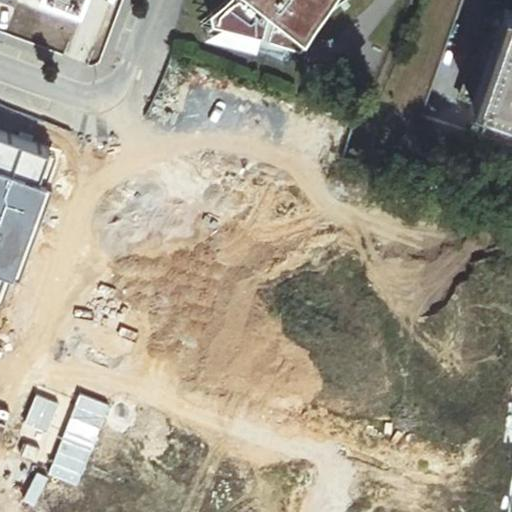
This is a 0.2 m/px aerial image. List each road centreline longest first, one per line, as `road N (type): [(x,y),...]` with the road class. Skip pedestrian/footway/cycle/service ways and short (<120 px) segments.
road 1 (residential): [(26,356),(382,486)]
road 2 (residential): [(118,92),(26,356)]
road 3 (residential): [(118,92),(73,94),(0,67)]
